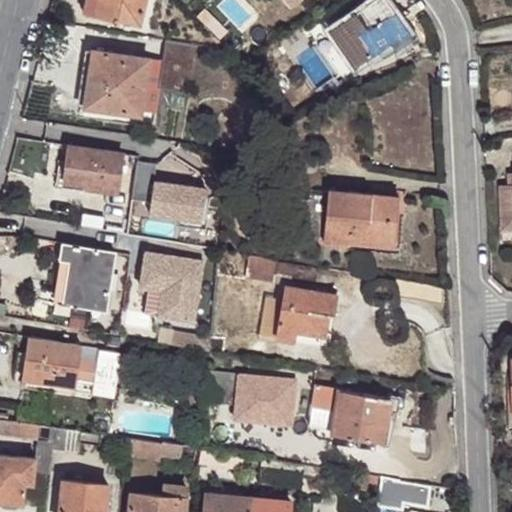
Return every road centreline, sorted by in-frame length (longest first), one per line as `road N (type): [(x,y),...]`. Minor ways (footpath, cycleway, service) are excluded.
road 1 (residential): [(469,311),(458,42),(435,0)]
road 2 (residential): [(477,511),(469,311)]
